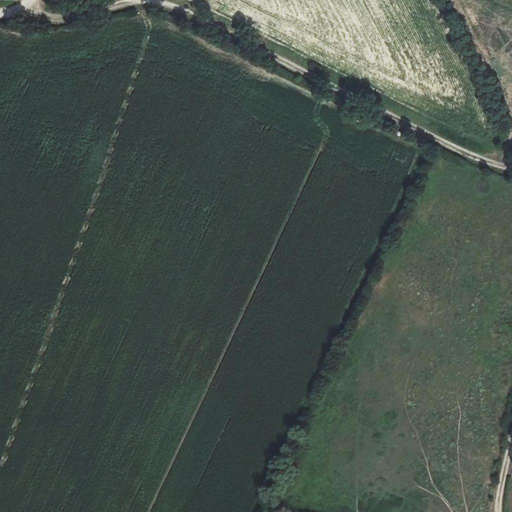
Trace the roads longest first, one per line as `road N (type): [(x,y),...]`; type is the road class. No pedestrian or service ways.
road 1 (track): [(511,169),(463,154),(157,0)]
road 2 (track): [(511,136),(484,57),(451,0)]
road 3 (track): [(137,0),(63,18),(0,14)]
